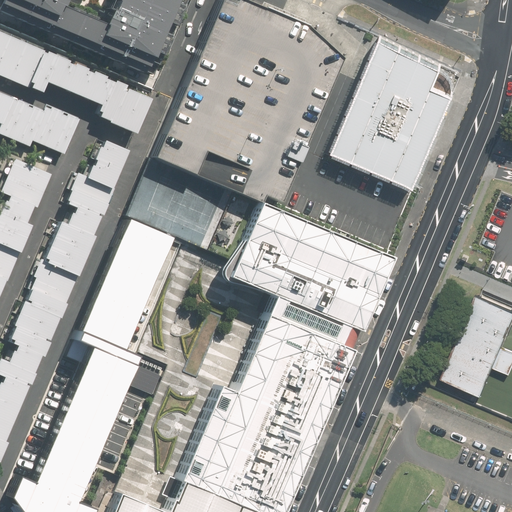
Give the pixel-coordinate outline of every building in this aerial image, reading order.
[(60,0),(0,0),(0,13),(148,78),(182,0),(109,0),(97,28),(56,11),(60,0)] [(214,0),(203,28),(147,160),(250,203),(253,196),(270,203),(331,60),(296,28),(230,0),(214,0)] [(378,35),(329,154),(410,188),(448,99),(427,91),(440,61),(378,35)] [(19,48),(4,42),(0,50),(0,76),(6,79),(19,48)] [(35,54),(19,48),(6,79),(22,85),(35,54)] [(50,60),(35,54),(22,85),(37,91),(41,83),(50,60)] [(50,60),(41,83),(59,91),(68,68),(50,60)] [(68,68),(59,91),(77,98),(87,76),(68,68)] [(87,76),(77,98),(95,106),(105,84),(87,76)] [(90,118),(103,124),(118,89),(105,84),(95,106),(90,118)] [(103,124),(117,129),(132,95),(118,89),(103,124)] [(117,129),(130,135),(145,101),(132,95),(117,129)] [(0,113),(0,135),(9,139),(21,109),(5,102),(0,113)] [(21,109),(9,139),(25,145),(27,141),(38,115),(21,109)] [(38,115),(27,141),(44,147),(57,116),(40,109),(38,115)] [(57,116),(44,147),(60,154),(73,123),(57,116)] [(99,143),(92,160),(115,170),(122,153),(99,143)] [(2,172),(43,189),(50,173),(8,156),(2,172)] [(92,160),(85,177),(108,187),(115,170),(92,160)] [(0,175),(0,190),(36,205),(43,189),(2,172),(0,175)] [(73,172),(67,188),(102,202),(108,187),(85,177),(73,172)] [(511,223),(511,177),(508,183),(502,180),(491,206),(497,209),(494,216),(511,223)] [(102,202),(67,188),(61,201),(97,215),(102,202)] [(0,209),(29,222),(36,205),(0,190),(0,209)] [(97,215),(61,201),(56,214),(91,228),(97,215)] [(351,331),(382,258),(253,204),(228,265),(222,278),(268,297),(339,327),(351,331)] [(0,228),(23,238),(29,222),(0,209),(0,228)] [(91,228),(56,214),(51,227),(86,241),(91,228)] [(165,232),(123,215),(73,335),(86,340),(80,353),(29,480),(13,473),(6,492),(19,511),(86,511),(90,503),(71,495),(130,351),(118,347),(165,232)] [(86,241),(51,227),(45,240),(81,254),(86,241)] [(0,247),(16,254),(23,238),(0,228),(0,247)] [(81,254),(45,240),(40,253),(75,267),(81,254)] [(0,266),(9,270),(16,254),(0,247),(0,266)] [(75,267),(37,252),(31,266),(69,282),(75,267)] [(0,285),(2,287),(9,270),(0,266),(0,285)] [(69,282),(31,266),(25,281),(63,297),(69,282)] [(63,297),(25,281),(19,296),(57,311),(63,297)] [(511,349),(505,346),(511,328),(511,305),(479,292),(444,377),(483,393),(495,365),(511,371),(511,349)] [(57,311),(19,296),(13,310),(51,326),(57,311)] [(264,307),(260,316),(331,346),(335,337),(339,327),(268,297),(264,307)] [(51,326),(13,310),(7,325),(45,341),(51,326)] [(274,511),(307,434),(342,350),(331,346),(260,316),(227,393),(213,387),(173,480),(175,481),(249,511),(274,511)] [(45,341),(7,325),(1,340),(12,344),(39,355),(45,341)] [(39,355),(12,344),(6,359),(33,370),(39,355)] [(6,359),(0,356),(0,373),(27,385),(33,370),(6,359)] [(0,373),(0,394),(19,403),(27,385),(0,373)] [(0,394),(0,416),(12,421),(19,403),(0,394)] [(0,416),(0,437),(4,439),(12,421),(0,416)] [(171,492),(168,500),(195,511),(249,511),(175,481),(171,492)] [(195,511),(168,500),(166,499),(161,511),(157,511),(112,494),(104,511),(195,511)]
